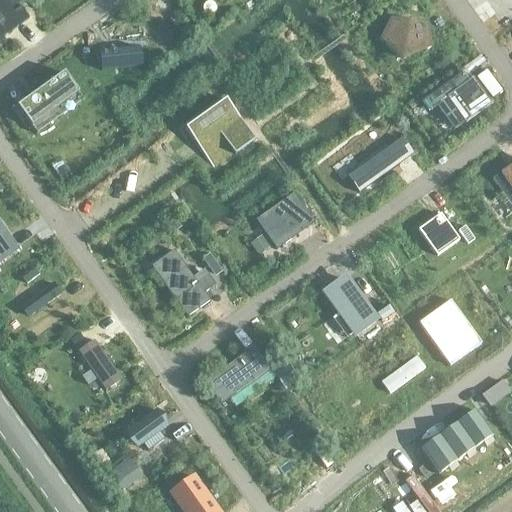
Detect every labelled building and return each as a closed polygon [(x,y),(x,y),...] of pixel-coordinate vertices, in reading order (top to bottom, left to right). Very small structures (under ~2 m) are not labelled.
[(5,0),(0,0),(0,40),(29,19),(21,8),(14,13),(5,0)] [(160,21),(147,27),(165,60),(177,54),(160,21)] [(397,21),(386,43),(403,60),(425,49),(423,38),(429,37),(427,26),(397,21)] [(115,27),(107,34),(111,39),(119,32),(115,27)] [(140,48),(100,52),(101,71),(142,67),(142,66),(140,66),(138,50),(140,50),(140,48)] [(469,84),(462,74),(423,102),(429,112),(438,106),(455,130),(490,105),(472,81),(469,84)] [(13,111),(22,124),(26,121),(32,128),(79,95),(64,75),(13,111)] [(226,100),(186,129),(195,142),(200,138),(205,145),(199,149),(208,160),(228,146),(235,155),(255,141),(226,100)] [(381,177),(398,165),(398,166),(413,155),(401,139),(347,177),(359,194),(373,184),(371,181),(380,175),(381,177)] [(511,165),(492,179),(511,207),(511,165)] [(261,227),(277,250),(314,223),(298,201),(261,227)] [(460,241),(441,215),(418,231),(437,257),(460,241)] [(0,221),(0,274),(2,273),(0,270),(0,263),(20,249),(0,221)] [(264,234),(251,244),(263,260),(276,251),(264,234)] [(152,267),(188,318),(210,302),(204,294),(215,286),(208,276),(197,284),(174,251),(152,267)] [(210,256),(204,261),(215,277),(222,272),(210,256)] [(28,285),(34,295),(48,285),(41,276),(28,285)] [(345,280),(326,293),(340,313),(332,319),(346,338),(354,332),(355,334),(374,321),(345,280)] [(60,294),(53,285),(21,307),(28,317),(60,294)] [(451,302),(419,324),(435,346),(466,323),(451,302)] [(376,316),(380,322),(392,314),(387,308),(376,316)] [(466,323),(435,346),(450,367),(481,344),(466,323)] [(81,335),(71,341),(75,347),(85,341),(81,335)] [(86,344),(70,356),(94,389),(110,377),(86,344)] [(221,406),(271,370),(255,347),(205,383),(221,406)] [(287,365),(275,373),(287,389),(298,381),(287,365)] [(429,375),(419,382),(426,392),(436,385),(429,375)] [(419,382),(413,386),(420,396),(426,392),(419,382)] [(477,404),(486,425),(507,416),(498,395),(477,404)] [(157,412),(130,431),(140,444),(143,443),(149,451),(164,440),(158,431),(166,426),(157,412)] [(422,450),(421,451),(422,452),(439,477),(494,437),(476,413),(476,412),(474,413),(475,414),(459,426),(458,425),(456,426),(457,427),(441,438),(440,437),(439,438),(440,439),(423,451),(422,450)] [(132,465),(113,478),(122,491),(141,477),(132,465)] [(218,511),(194,478),(179,489),(195,511),(218,511)] [(373,511),(386,503),(371,482),(358,492),(355,494),(353,497),(351,499),(349,502),(348,505),(347,509),(346,511),(345,511),(373,511)] [(446,500),(432,507),(434,511),(449,511),(452,510),(446,500)]
